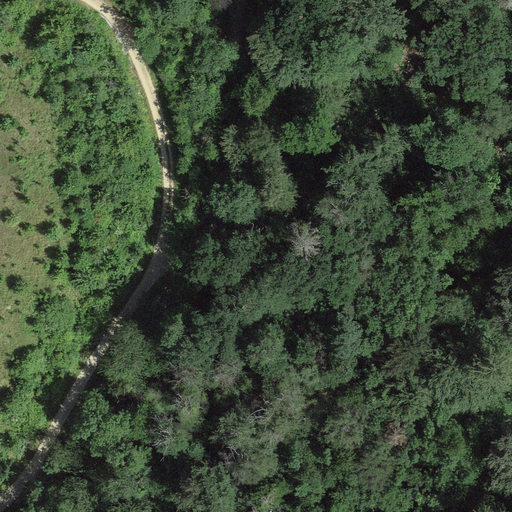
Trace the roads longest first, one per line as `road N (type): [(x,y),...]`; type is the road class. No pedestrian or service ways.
road 1 (track): [(243,0),(232,161),(208,225),(154,273),(32,469)]
road 2 (track): [(154,273),(170,209),(158,112),(137,53),(98,0)]
